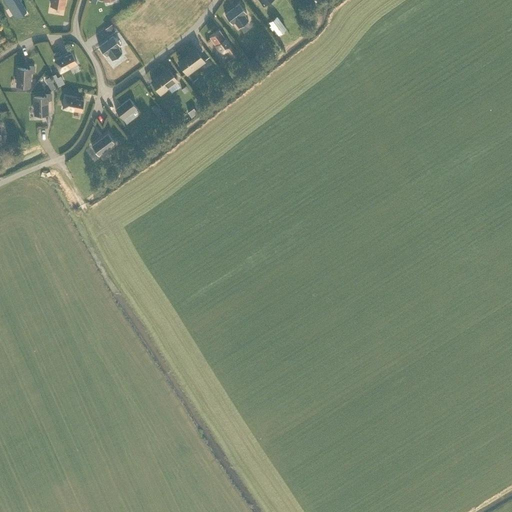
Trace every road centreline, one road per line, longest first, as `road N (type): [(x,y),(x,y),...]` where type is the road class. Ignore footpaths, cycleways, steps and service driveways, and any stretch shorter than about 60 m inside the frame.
road 1 (track): [(83,208),(123,290),(269,511)]
road 2 (residential): [(217,0),(190,34),(101,93)]
road 3 (residential): [(0,183),(78,146),(101,93)]
